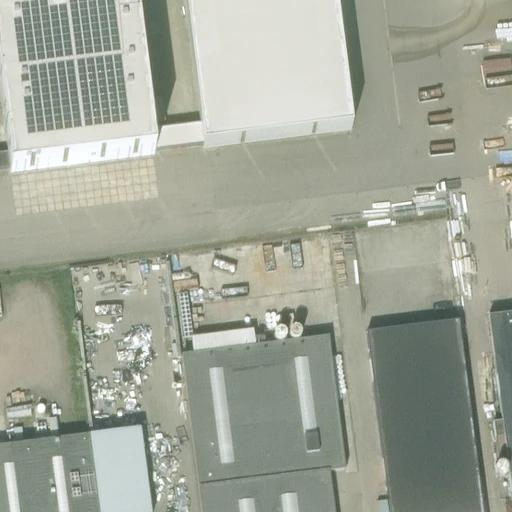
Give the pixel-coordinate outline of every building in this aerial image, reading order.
[(0,156),(0,171),(8,171),(9,176),(153,157),(152,153),(149,132),(132,0),(0,0),(0,107),(6,156),(0,156)] [(149,132),(152,153),(201,147),(202,149),(350,130),(333,0),(182,0),(198,126),(149,132)] [(511,511),(511,314),(486,318),(502,444),(494,445),(496,467),(506,466),(511,511)] [(481,511),(457,324),(363,336),(386,511),(481,511)] [(332,511),(328,474),(344,472),(327,339),(178,359),(198,511),(332,511)] [(97,511),(88,439),(0,450),(0,511),(97,511)]
